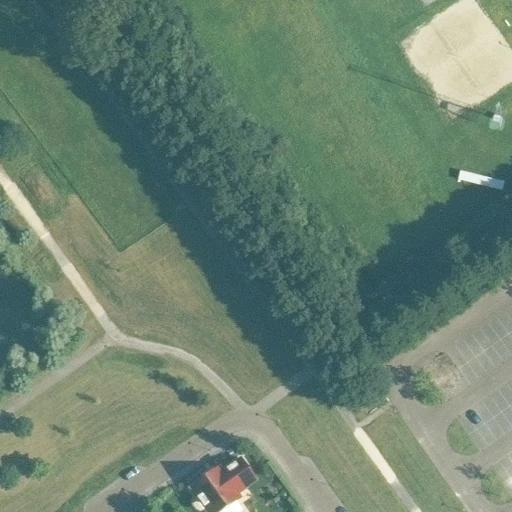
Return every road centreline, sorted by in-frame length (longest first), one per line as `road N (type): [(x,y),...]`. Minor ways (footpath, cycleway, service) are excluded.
road 1 (unclassified): [(481,511),(394,385),(403,367),(511,295)]
road 2 (residential): [(321,511),(253,412),(104,511)]
